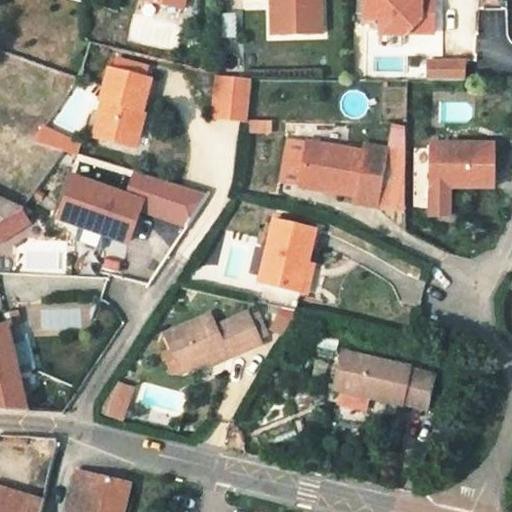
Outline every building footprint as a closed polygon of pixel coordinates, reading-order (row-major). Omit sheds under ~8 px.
[(142,0),(141,7),(184,15),(187,0),(142,0)] [(272,41),(321,39),(319,0),(255,0),(256,2),(269,2),(272,41)] [(403,0),(363,0),(361,31),(377,32),(377,47),(400,48),(417,34),(430,34),(432,11),(416,12),(402,11),(403,0)] [(418,0),(403,0),(402,11),(416,12),(416,10),(418,10),(418,0)] [(400,48),(430,49),(430,34),(417,34),(400,48)] [(101,139),(136,148),(144,117),(147,117),(155,82),(111,70),(103,102),(109,104),(101,139)] [(460,100),(460,80),(425,79),(425,99),(460,100)] [(405,90),(390,90),(390,115),(405,115),(405,90)] [(213,135),(246,136),(246,92),(213,91),(213,135)] [(147,117),(144,117),(136,148),(142,150),(150,118),(147,117)] [(40,124),(34,139),(76,156),(82,140),(40,124)] [(427,199),(427,228),(447,229),(447,199),(491,199),(490,155),(427,155),(427,199)] [(363,163),(305,156),(300,199),(356,207),(363,163)] [(145,205),(143,213),(188,230),(210,197),(138,174),(129,199),(145,205)] [(109,238),(130,246),(143,213),(145,205),(129,199),(76,179),(61,220),(83,228),(109,238)] [(19,213),(26,224),(41,215),(31,200),(25,209),(22,210),(19,213)] [(19,213),(22,210),(0,201),(0,223),(0,224),(11,217),(19,213)] [(19,213),(11,217),(18,229),(26,224),(19,213)] [(18,229),(11,217),(0,224),(7,235),(18,229)] [(109,238),(83,228),(77,243),(104,253),(109,238)] [(314,242),(275,232),(260,296),(299,307),(306,277),(314,242)] [(306,277),(299,307),(306,308),(314,279),(306,277)] [(284,334),(289,311),(275,308),(270,331),(284,334)] [(5,317),(6,321),(0,323),(0,416),(22,416),(15,378),(10,342),(7,328),(20,325),(17,314),(5,317)] [(180,381),(207,369),(226,362),(228,367),(264,351),(252,320),(219,333),(213,322),(163,344),(180,381)] [(10,342),(15,378),(34,373),(26,338),(10,342)] [(228,367),(226,362),(207,369),(210,374),(228,367)] [(431,390),(340,366),(330,400),(420,425),(431,390)] [(132,416),(123,411),(114,424),(124,428),(132,416)] [(124,511),(131,486),(77,472),(66,511),(124,511)] [(0,511),(28,511),(29,510),(0,501),(0,511)]
